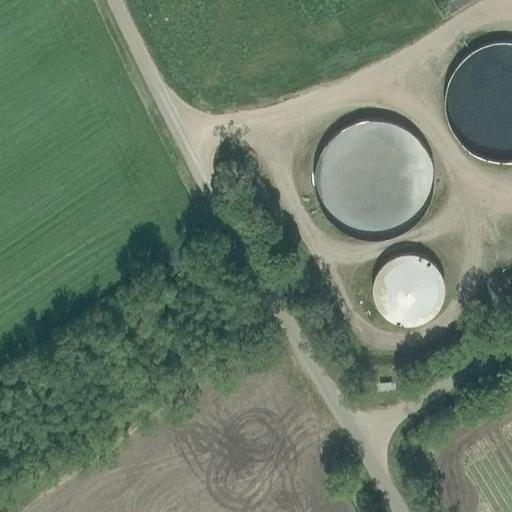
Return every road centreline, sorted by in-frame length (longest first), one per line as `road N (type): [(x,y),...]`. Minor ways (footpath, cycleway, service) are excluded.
road 1 (unclassified): [(357,436),(213,195),(114,0)]
road 2 (track): [(186,140),(388,78),(507,0)]
road 3 (unclassified): [(357,436),(511,344)]
road 4 (track): [(511,189),(472,179),(449,157),(426,114),(388,78)]
